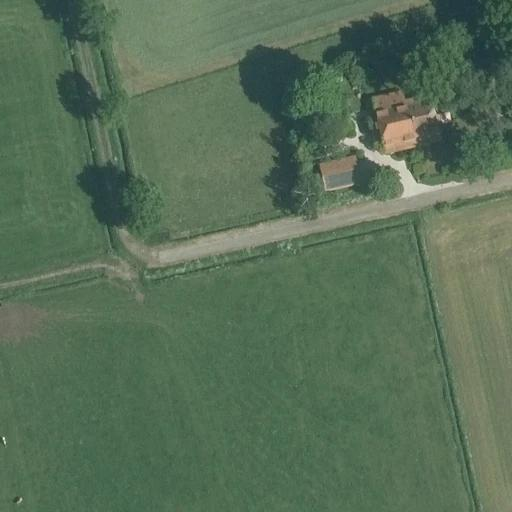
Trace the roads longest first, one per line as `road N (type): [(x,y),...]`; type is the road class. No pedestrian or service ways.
road 1 (track): [(0,291),(158,258),(124,237),(70,0)]
road 2 (unclassified): [(158,258),(511,180)]
